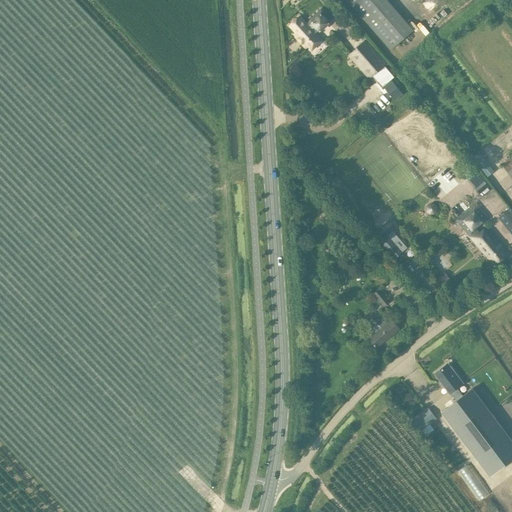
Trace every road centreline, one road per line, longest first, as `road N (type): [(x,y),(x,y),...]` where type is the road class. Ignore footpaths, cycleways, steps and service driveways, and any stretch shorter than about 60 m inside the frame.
road 1 (secondary): [(272,484),(283,393),(258,0)]
road 2 (unclassified): [(272,484),(305,465),(410,356),(511,290)]
